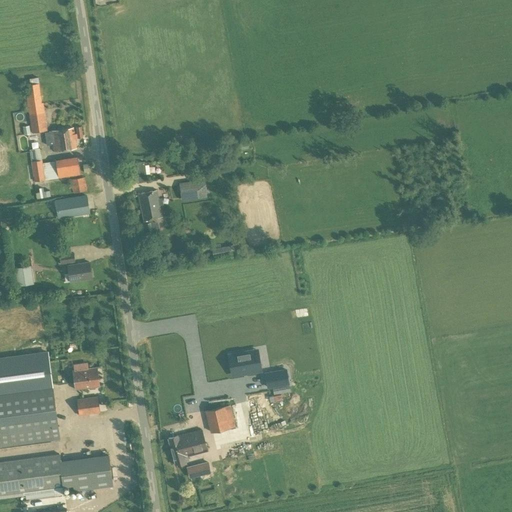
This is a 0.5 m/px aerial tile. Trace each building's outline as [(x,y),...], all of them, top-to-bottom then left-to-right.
[(39,83),(24,85),(31,132),(46,130),(39,83)] [(51,132),(45,133),(47,147),(53,146),(54,152),(76,148),(74,139),(83,137),(81,126),(75,127),(76,133),(73,134),(72,127),(51,131),(51,132)] [(39,147),(29,149),(31,161),(41,159),(39,147)] [(223,148),(210,150),(212,168),(238,164),(236,154),(225,156),(223,148)] [(41,159),(31,161),(34,181),(80,175),(77,157),(41,162),(41,159)] [(143,162),(124,165),(127,183),(145,180),(143,162)] [(86,177),(72,179),(74,192),(88,190),(86,177)] [(197,181),(180,184),(182,197),(200,195),(197,181)] [(40,192),(37,192),(37,197),(52,195),(51,190),(44,191),(44,189),(40,189),(40,192)] [(156,190),(137,194),(147,238),(154,236),(150,219),(162,216),(156,190)] [(86,195),(56,199),(58,218),(88,213),(86,195)] [(230,246),(212,249),(214,257),(231,254),(230,246)] [(69,247),(58,249),(60,263),(74,261),(72,253),(70,253),(69,247)] [(89,262),(68,265),(70,281),(91,278),(91,276),(93,275),(92,270),(90,270),(89,262)] [(16,268),(18,286),(26,285),(23,267),(16,268)] [(291,297),(294,308),(310,304),(307,293),(291,297)] [(49,341),(0,348),(0,366),(24,363),(23,359),(43,356),(43,357),(50,356),(50,355),(51,355),(49,341)] [(256,368),(253,350),(232,354),(235,372),(256,368)] [(96,366),(73,370),(75,389),(89,387),(90,389),(95,388),(95,386),(99,386),(96,366)] [(286,369),(265,373),(268,387),(288,383),(286,369)] [(189,389),(175,391),(178,417),(193,414),(189,389)] [(0,400),(0,446),(59,439),(53,394),(0,400)] [(97,396),(76,399),(79,415),(99,412),(97,396)] [(224,406),(205,411),(210,432),(229,428),(224,406)] [(202,428),(168,438),(176,465),(187,462),(186,461),(189,460),(188,456),(209,449),(202,428)] [(215,448),(217,457),(236,455),(235,445),(215,448)] [(115,486),(110,450),(101,452),(106,487),(115,486)] [(59,454),(0,462),(0,497),(54,490),(55,495),(64,493),(59,454)] [(210,461),(187,467),(189,478),(205,474),(205,472),(212,470),(210,461)]
